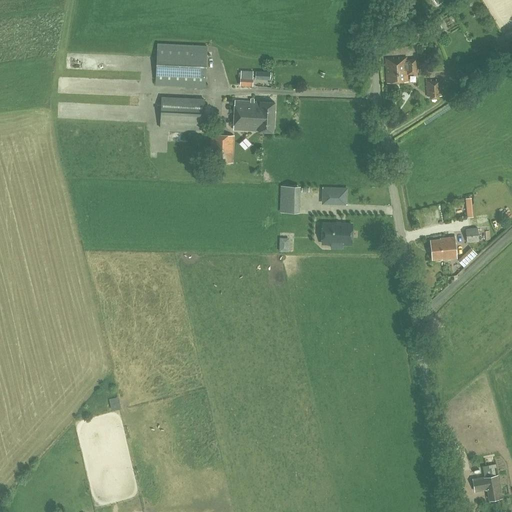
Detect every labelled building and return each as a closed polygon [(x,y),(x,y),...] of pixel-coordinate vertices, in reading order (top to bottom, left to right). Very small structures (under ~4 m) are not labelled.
[(433,32),(434,33),(442,28),(440,24),(432,29),(433,32)] [(501,58),(511,51),(511,37),(495,48),(501,58)] [(205,88),(207,46),(157,43),(155,85),(205,88)] [(407,59),(407,57),(399,57),(399,59),(393,59),(393,58),(385,58),(387,83),(408,82),(408,75),(417,74),(417,58),(407,59)] [(253,86),(253,77),(248,77),(248,72),(241,72),(240,76),(240,86),(253,86)] [(442,96),(441,79),(436,80),(436,81),(431,81),(431,80),(426,80),(427,97),(430,97),(430,99),(439,99),(439,96),(442,96)] [(203,130),(205,99),(161,97),(160,128),(203,130)] [(254,101),(255,98),(250,98),(250,101),(235,100),(233,130),(259,131),(259,132),(274,132),(275,102),(260,102),(260,101),(254,101)] [(87,117),(87,108),(78,108),(78,117),(87,117)] [(233,163),(233,162),(235,135),(211,134),(209,162),(233,163)] [(300,213),(300,186),(280,185),(280,212),(300,213)] [(347,205),(347,195),(348,188),(322,187),(321,204),(347,205)] [(351,244),(352,224),(322,223),(322,243),(331,244),(331,248),(342,248),(342,244),(351,244)] [(467,243),(479,242),(477,227),(466,229),(467,243)] [(442,260),(457,258),(455,237),(440,239),(440,240),(430,240),(432,260),(442,259),(442,260)] [(471,248),(464,255),(470,261),(477,255),(471,248)] [(497,475),(495,465),(482,469),(484,477),(472,479),(474,492),(485,491),(487,490),(489,501),(502,499),(498,475),(497,475)]
